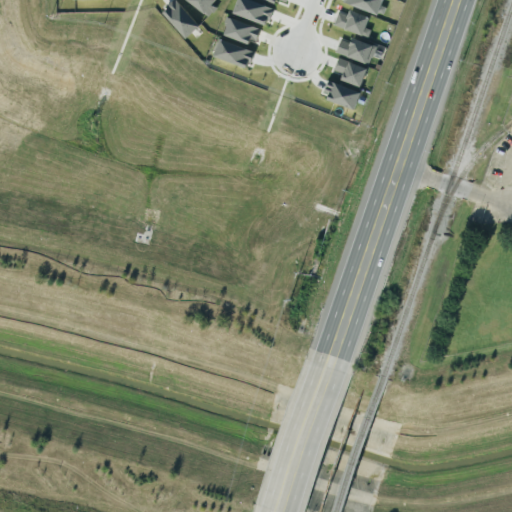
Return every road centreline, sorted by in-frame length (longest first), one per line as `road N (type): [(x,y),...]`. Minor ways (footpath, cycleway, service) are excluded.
road 1 (primary): [(453,0),(331,356)]
road 2 (primary): [(331,356),(276,511)]
